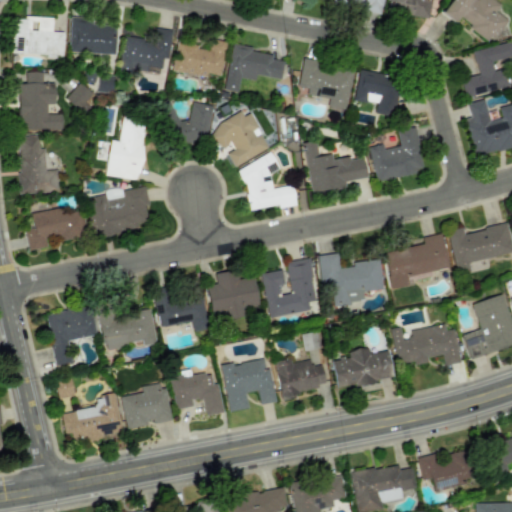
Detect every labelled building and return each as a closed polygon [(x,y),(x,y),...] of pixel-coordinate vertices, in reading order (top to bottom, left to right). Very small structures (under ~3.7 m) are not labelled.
[(381,0),(330,0),(330,3),(379,11),(381,0)] [(386,0),(385,9),(427,17),(430,0),(386,0)] [(492,0),(448,0),(439,13),(453,23),(456,18),(489,42),(505,19),(494,11),(499,4),(492,0)] [(51,18),(11,16),(10,54),(61,56),(61,32),(50,32),(51,18)] [(66,52),(113,54),(114,25),(90,25),(90,17),(68,16),(66,52)] [(150,40),(120,36),(116,69),(162,75),(167,30),(151,28),(150,40)] [(218,76),(224,41),(208,39),(207,48),(174,42),(169,71),(206,77),(206,74),(218,76)] [(222,90),(235,92),(238,78),(253,81),(253,75),(280,79),(283,61),(270,59),(271,55),(250,51),(251,47),(229,43),(222,90)] [(477,74),(459,79),(464,97),(508,86),(503,68),(492,71),(490,62),(506,58),(502,43),(471,51),(477,74)] [(344,110),(351,69),(300,60),(296,85),(306,87),(305,95),(327,99),(326,107),(344,110)] [(352,100),(374,104),(373,114),(392,117),(397,85),(388,83),(389,75),(357,70),(352,100)] [(59,130),(59,114),(45,114),(45,104),(52,104),(52,83),(40,83),(40,72),(23,72),(23,83),(16,83),(16,130),(59,130)] [(89,94),(77,82),(62,98),(80,114),(87,107),(82,102),(89,94)] [(189,102),(186,118),(177,122),(166,99),(153,105),(152,108),(169,144),(179,146),(189,142),(194,143),(203,139),(210,105),(189,102)] [(511,108),(511,104),(497,107),(500,117),(488,120),(483,99),(465,103),(469,117),(463,119),(472,157),(511,146),(511,108)] [(266,149),(257,130),(247,109),(207,130),(217,149),(228,143),(231,149),(225,153),(231,167),(266,149)] [(134,180),(144,121),(119,117),(115,141),(108,140),(102,175),(134,180)] [(374,181),(422,171),(413,126),(394,130),(398,145),(383,148),(382,144),(366,147),(374,181)] [(17,194),(55,192),(55,169),(43,170),(42,148),(36,148),(35,136),(15,137),(17,194)] [(300,143),(309,193),(344,187),(343,182),(365,178),(361,157),(349,159),(349,156),(330,159),(329,153),(316,156),(314,140),(300,143)] [(247,210),(275,205),(276,208),(294,205),(290,185),(270,188),(269,180),(277,169),(269,153),(236,169),(236,172),(243,187),(247,210)] [(146,206),(143,185),(102,192),(103,195),(84,198),(91,237),(136,230),(135,224),(145,223),(142,206),(146,206)] [(26,250),(49,246),(49,243),(85,236),(79,205),(28,214),(31,228),(22,229),(26,250)] [(511,252),(505,223),(461,232),(460,227),(444,231),(453,274),(468,271),(466,262),(511,252)] [(447,268),(439,233),(420,237),(421,243),(381,252),(389,290),(407,286),(405,277),(447,268)] [(377,259),(350,262),(350,267),(338,268),(336,253),(315,255),(318,285),(328,284),(331,306),(362,302),(361,291),(380,289),(377,259)] [(260,273),(267,317),(308,310),(307,302),(314,300),(307,258),(284,262),(290,293),(279,295),(277,285),(283,284),(281,269),(260,273)] [(254,277),(237,279),(237,272),(214,275),(215,284),(206,286),(210,313),(225,311),(226,317),(258,313),(254,277)] [(190,322),(192,332),(207,329),(201,294),(171,299),(169,287),(150,290),(156,328),(190,322)] [(477,329),(459,334),(466,358),(511,344),(511,331),(501,294),(470,303),(477,329)] [(43,314),(53,365),(69,362),(65,341),(94,335),(88,305),(43,314)] [(101,349),(140,343),(140,345),(154,343),(148,307),(96,315),(101,349)] [(458,362),(452,329),(443,330),(442,324),(408,330),(409,337),(400,339),(398,327),(389,329),(395,365),(412,361),(413,365),(426,363),(425,358),(440,355),(442,365),(458,362)] [(385,350),(368,353),(367,347),(346,351),(347,357),(330,360),(334,388),(390,379),(385,350)] [(272,402),(264,358),(218,366),(227,412),(246,409),(243,393),(255,391),(258,404),(272,402)] [(277,395),(324,389),(321,365),(310,366),(309,360),(289,363),(289,359),(273,361),(277,395)] [(167,379),(173,409),(191,406),(190,400),(201,398),(204,415),(221,412),(216,383),(212,383),(209,371),(167,379)] [(72,396),(69,377),(52,380),(55,399),(72,396)] [(118,396),(124,429),(145,425),(145,424),(168,420),(161,382),(138,386),(139,392),(118,396)] [(58,413),(62,434),(68,433),(69,442),(119,433),(113,394),(91,397),(93,407),(58,413)] [(511,435),(484,443),(492,473),(505,470),(505,467),(511,464),(511,435)] [(414,457),(419,480),(429,478),(431,490),(469,482),(462,450),(443,454),(442,451),(414,457)] [(366,511),(380,510),(378,502),(400,498),(399,489),(413,487),(410,467),(397,469),(396,464),(347,472),(353,511),(366,511)] [(290,511),(317,511),(317,509),(332,507),(330,500),(343,498),(340,477),(287,485),(290,511)] [(273,511),(273,510),(284,508),(281,487),(222,497),(224,511),(273,511)] [(215,511),(214,502),(195,505),(196,511),(215,511)] [(511,511),(511,502),(472,503),(472,511),(511,511)]
